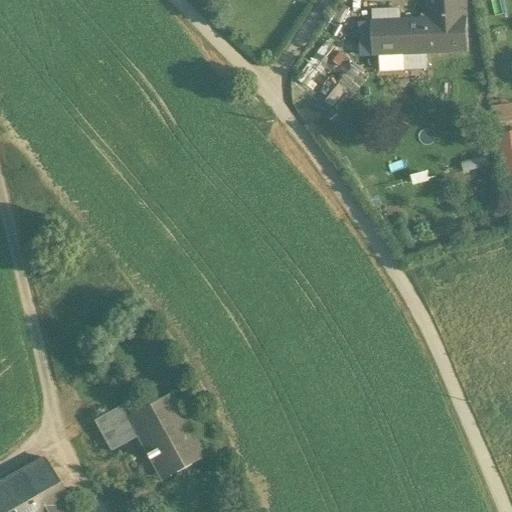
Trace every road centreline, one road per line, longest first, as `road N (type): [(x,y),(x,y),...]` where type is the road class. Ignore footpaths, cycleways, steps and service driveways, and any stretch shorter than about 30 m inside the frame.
road 1 (unclassified): [(270,92),(402,275),(508,511)]
road 2 (unclassified): [(180,0),(270,92)]
